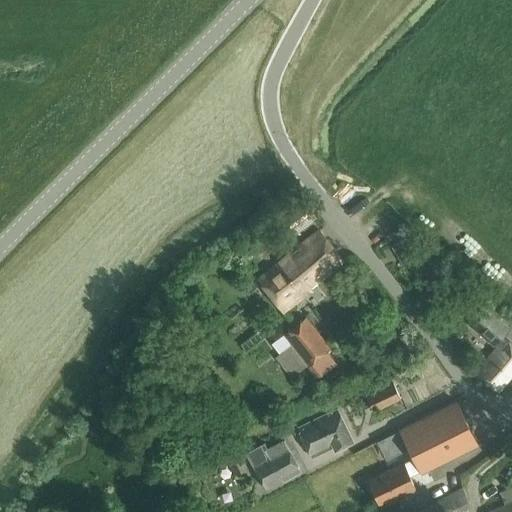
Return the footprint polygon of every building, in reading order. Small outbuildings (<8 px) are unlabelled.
[(384,228),(402,220),(391,193),(373,201),(384,228)] [(301,201),(278,219),(298,242),(319,227),(301,201)] [(511,286),(511,249),(466,204),(447,222),(511,286)] [(319,231),(257,280),(283,312),(304,295),(303,294),(344,262),(319,231)] [(418,256),(406,235),(389,245),(401,266),(418,256)] [(485,307),(469,327),(493,347),(509,328),(485,307)] [(292,379),(330,349),(305,317),(283,335),(291,345),(275,358),(292,379)] [(511,346),(505,340),(475,374),(498,392),(511,375),(511,346)] [(373,412),(400,399),(393,383),(366,396),(373,412)] [(421,474),(479,445),(456,401),(399,430),(421,474)] [(353,442),(337,410),(297,429),(311,457),(333,447),(335,451),(353,442)] [(245,454),(265,490),(301,472),(284,441),(267,450),(264,444),(245,454)] [(251,467),(243,452),(228,461),(236,475),(251,467)] [(415,490),(403,463),(368,480),(382,511),(387,511),(400,506),(397,499),(415,490)] [(185,507),(202,498),(195,482),(177,491),(185,507)] [(457,511),(470,507),(462,488),(418,511),(457,511)] [(511,511),(511,488),(499,494),(504,505),(486,511),(511,511)]
